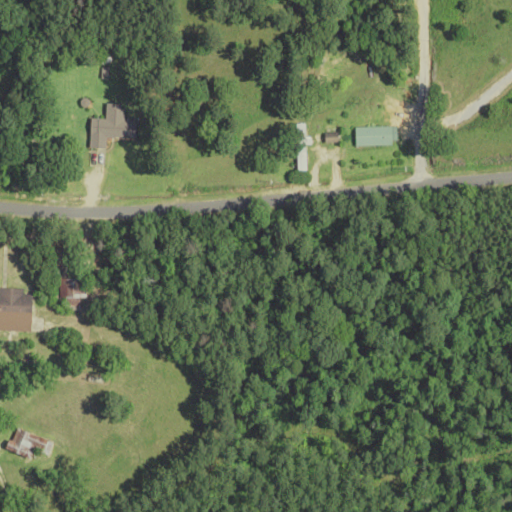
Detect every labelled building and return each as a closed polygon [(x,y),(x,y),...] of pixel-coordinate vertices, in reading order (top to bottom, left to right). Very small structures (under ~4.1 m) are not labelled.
[(121,106),(100,105),(99,121),(84,120),(83,150),(100,150),(100,139),(120,140),(121,106)] [(390,128),(347,128),(347,147),(390,147),(390,128)] [(303,175),(304,150),(291,150),(289,174),(303,175)] [(55,281),(55,301),(82,301),(82,281),(55,281)] [(0,293),(0,332),(25,333),(26,294),(0,293)] [(48,445),(10,431),(1,454),(27,464),(31,453),(43,458),(48,445)]
